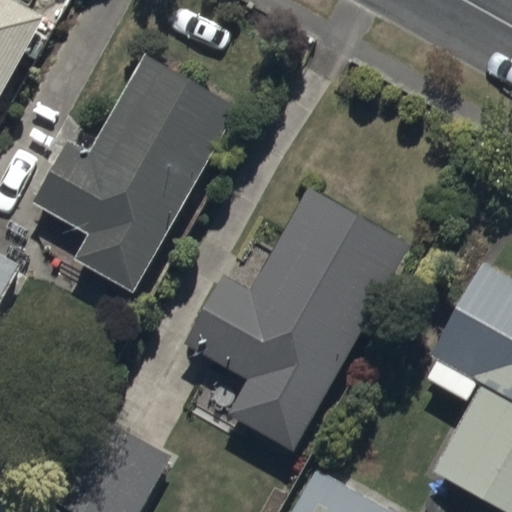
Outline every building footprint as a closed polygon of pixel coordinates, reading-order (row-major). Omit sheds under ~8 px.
[(0,0),(0,93),(45,7),(31,0),(0,0)] [(246,100),(147,41),(87,142),(70,131),(34,191),(93,227),(80,249),(137,282),(246,100)] [(232,410),(297,446),(416,233),(312,174),(252,280),(222,263),(182,334),(253,373),(232,410)] [(0,304),(24,264),(0,249),(0,304)] [(438,355),(430,371),(473,394),(455,423),(432,466),(511,509),(511,269),(485,254),(431,352),(438,355)] [(60,498),(85,511),(138,511),(174,448),(107,411),(60,498)] [(406,511),(317,461),(288,511),(406,511)]
